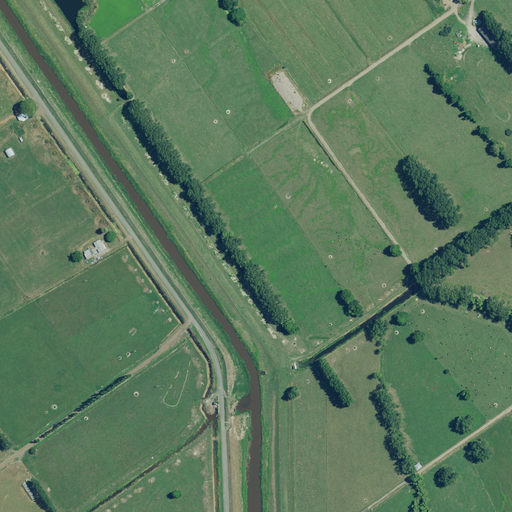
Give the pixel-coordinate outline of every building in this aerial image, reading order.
[(502,41),(488,22),(479,30),(493,48),(502,41)] [(27,111),(17,116),(19,120),(24,122),(31,118),(27,111)] [(15,155),(12,148),(5,152),(9,158),(15,155)] [(86,253),(84,254),(88,260),(95,256),(94,255),(98,253),(97,250),(98,249),(100,253),(106,249),(101,240),(95,243),(97,247),(90,250),(89,249),(85,251),(86,253)] [(422,467),(419,463),(413,467),(416,471),(422,467)]
